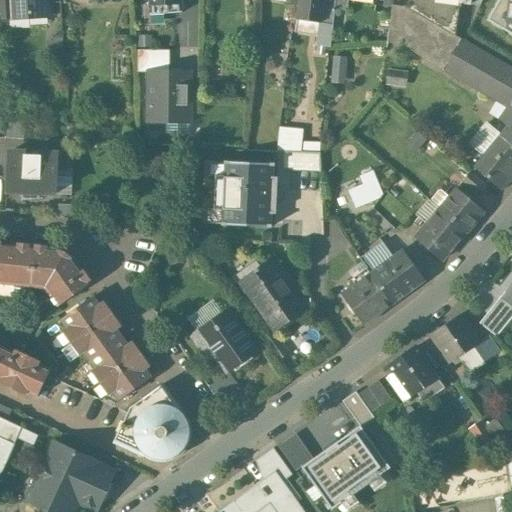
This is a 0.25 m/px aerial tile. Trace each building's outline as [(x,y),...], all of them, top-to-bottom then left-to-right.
[(0,0),(0,18),(6,18),(7,19),(50,17),(48,0),(0,0)] [(149,0),(150,15),(182,13),(181,0),(149,0)] [(299,0),(298,7),(296,21),(334,25),(335,9),(323,8),(324,0),(299,0)] [(336,0),(324,0),(323,8),(335,9),(336,0)] [(348,0),(336,0),(335,9),(347,11),(348,0)] [(460,0),(405,0),(405,6),(402,29),(401,43),(443,69),(461,38),(456,35),(460,3),(460,0)] [(405,6),(392,4),(389,28),(402,29),(405,6)] [(138,47),(153,47),(153,34),(138,34),(138,47)] [(483,51),(461,38),(443,69),(464,81),(483,51)] [(150,50),(138,50),(138,72),(150,72),(150,50)] [(169,50),(150,50),(150,72),(169,72),(169,50)] [(511,68),(483,51),(464,81),(498,101),(505,90),(511,94),(511,68)] [(345,82),(347,55),(334,54),(332,81),(345,82)] [(150,72),(149,121),(188,122),(188,73),(169,72),(150,72)] [(511,103),(498,120),(506,125),(498,137),(511,148),(511,103)] [(498,137),(469,113),(462,121),(474,131),(470,135),(474,138),(478,133),(492,144),(498,137)] [(511,177),(511,148),(498,137),(492,144),(478,133),(474,138),(469,144),(483,156),(510,179),(511,177)] [(320,153),(283,151),(282,170),(321,172),(320,153)] [(39,155),(25,155),(26,153),(8,153),(6,193),(22,193),(21,201),(39,198),(39,194),(55,195),(56,168),(57,155),(39,154),(39,155)] [(69,155),(57,155),(56,168),(68,169),(69,155)] [(510,179),(483,156),(474,167),(501,190),(510,179)] [(214,210),(223,211),(222,225),(271,227),(272,213),(275,213),(277,178),(273,178),(274,164),(225,162),(224,175),(215,175),(214,210)] [(365,187),(349,194),(355,208),(378,199),(372,184),(375,183),(371,172),(361,176),(365,187)] [(486,187),(469,173),(461,182),(478,196),(486,187)] [(456,189),(439,209),(466,231),(467,232),(483,213),(456,189)] [(439,209),(415,237),(442,260),(466,231),(439,209)] [(34,247),(0,243),(0,283),(30,287),(34,247)] [(379,267),(363,246),(355,252),(370,273),(370,274),(379,267)] [(57,249),(34,247),(30,287),(44,288),(57,307),(90,283),(72,258),(70,256),(68,254),(62,251),(56,249),(57,249)] [(379,267),(370,274),(392,304),(425,280),(403,250),(379,267)] [(270,259),(257,267),(255,264),(234,278),(245,294),(248,292),(273,327),(302,307),(285,283),(292,278),(281,264),(276,267),(270,259)] [(370,273),(341,294),(363,325),(392,304),(370,274),(370,273)] [(92,297),(59,320),(67,332),(64,335),(70,343),(113,314),(104,302),(99,306),(92,297)] [(226,309),(191,335),(201,350),(208,345),(223,367),(227,372),(256,351),(226,309)] [(113,314),(70,343),(79,355),(83,352),(88,361),(122,337),(116,329),(122,326),(113,314)] [(459,315),(431,334),(450,362),(459,357),(473,347),(478,343),(459,315)] [(289,353),(274,332),(264,340),(278,360),(289,353)] [(122,337),(88,361),(94,368),(90,371),(99,384),(141,354),(133,342),(128,345),(122,337)] [(201,350),(200,351),(199,353),(200,356),(213,374),(223,367),(208,345),(201,350)] [(415,346),(388,366),(398,379),(391,384),(404,401),(417,392),(437,377),(415,346)] [(15,349),(14,352),(4,347),(0,355),(0,378),(1,379),(0,381),(26,394),(27,392),(38,397),(50,368),(38,363),(40,360),(15,349)] [(485,363),(473,347),(459,357),(470,373),(485,363)] [(141,354),(99,384),(107,395),(112,392),(118,401),(151,378),(145,369),(150,366),(141,354)] [(437,377),(417,392),(424,402),(445,387),(437,377)] [(379,380),(358,394),(372,414),(392,399),(379,380)] [(163,384),(130,407),(113,442),(148,459),(148,458),(155,461),(162,462),(169,460),(175,458),(178,456),(181,454),(184,450),(187,447),(189,442),(191,436),(191,434),(191,429),(191,427),(189,421),(188,419),(184,414),(180,409),(181,408),(163,384)] [(356,393),(342,402),(356,422),(369,413),(356,393)] [(0,476),(22,428),(0,417),(0,476)] [(496,420),(486,428),(494,439),(504,432),(496,420)] [(480,422),(469,429),(482,448),(487,445),(493,440),(480,422)] [(359,425),(305,463),(318,482),(317,483),(323,492),(324,491),(328,496),(366,469),(372,477),(387,466),(359,425)] [(500,449),(493,440),(487,445),(494,454),(500,449)] [(54,442),(27,501),(51,511),(74,511),(79,502),(97,511),(101,500),(104,501),(112,483),(110,482),(115,472),(96,463),(97,462),(54,442)] [(273,448),(262,456),(273,472),(274,471),(281,481),(291,475),(273,448)] [(273,472),(218,511),(254,511),(269,502),(275,511),(303,511),(281,481),(274,471),(273,472)]
